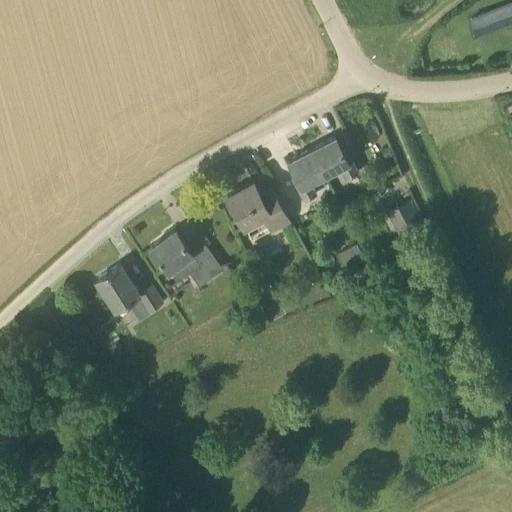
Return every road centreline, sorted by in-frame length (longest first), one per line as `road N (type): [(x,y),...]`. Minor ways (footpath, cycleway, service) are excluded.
road 1 (unclassified): [(0,313),(137,197),(357,76)]
road 2 (residential): [(511,81),(462,90),(385,86)]
